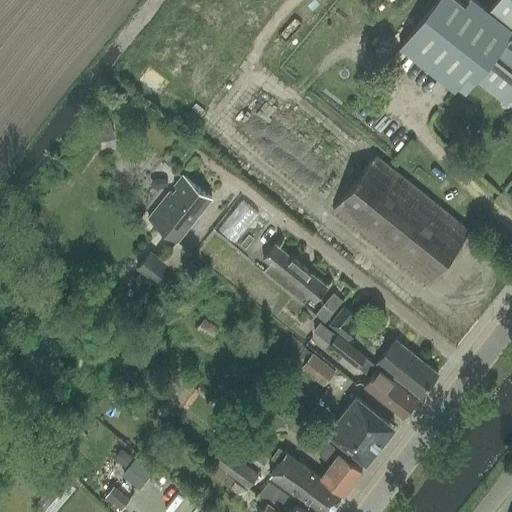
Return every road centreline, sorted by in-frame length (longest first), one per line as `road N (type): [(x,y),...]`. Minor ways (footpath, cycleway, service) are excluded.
road 1 (unclassified): [(483,377),(243,188)]
road 2 (tertiary): [(377,511),(483,377)]
